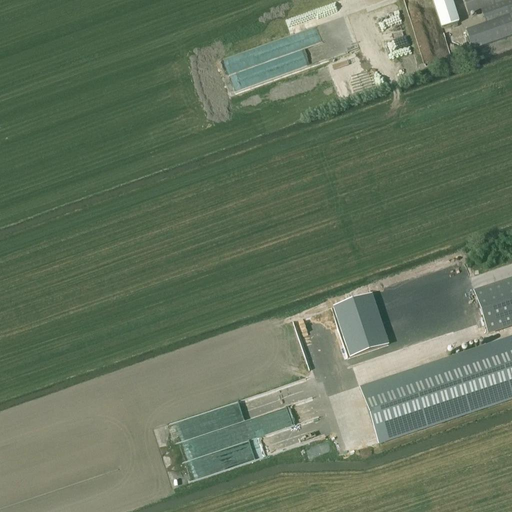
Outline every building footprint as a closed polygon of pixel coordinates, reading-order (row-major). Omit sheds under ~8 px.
[(459,23),(451,0),(431,0),(441,29),(459,23)] [(511,36),(511,0),(463,0),(469,15),(481,11),(486,25),(466,32),(473,51),(511,36)] [(440,36),(432,14),(426,16),(435,38),(440,36)] [(511,327),(511,281),(480,293),(495,333),(511,327)] [(375,295),(339,308),(348,338),(385,326),(375,295)] [(511,338),(360,390),(377,441),(511,396),(511,338)]
